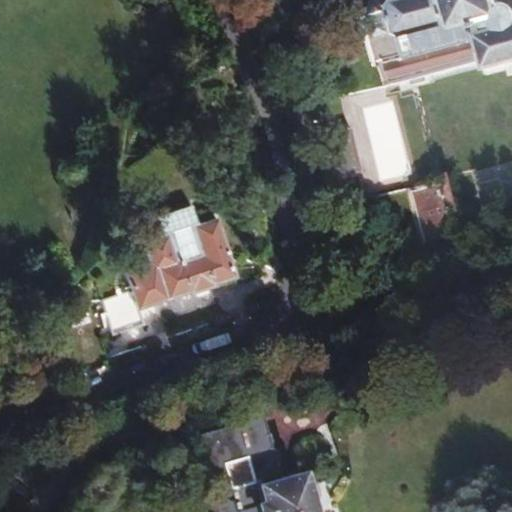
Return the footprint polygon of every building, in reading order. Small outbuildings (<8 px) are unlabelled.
[(511,13),(509,11),(505,10),(500,10),(497,0),(411,0),(392,6),(389,13),(398,43),(403,41),(408,56),(387,62),(395,88),(409,84),(410,89),(426,84),(424,79),(480,61),(483,68),(511,60),(511,13)] [(511,164),(472,169),(475,200),(511,195),(511,164)] [(443,185),(413,194),(425,245),(455,238),(443,185)] [(144,285),(96,301),(108,336),(140,325),(135,309),(184,293),(185,295),(210,286),(209,283),(231,276),(211,217),(188,225),(195,246),(170,255),(163,235),(142,243),(151,269),(141,273),(144,285)] [(80,323),(95,320),(93,302),(77,304),(80,323)] [(257,414),(192,433),(211,499),(254,486),(277,479),(272,462),(273,461),(274,460),(275,458),(276,457),(276,456),(276,454),(275,453),(275,451),(274,450),(273,449),(272,448),(270,448),(269,447),(267,448),(257,414)] [(277,479),(254,486),(259,502),(254,504),(256,511),(309,511),(299,473),(277,479)] [(259,502),(254,486),(211,499),(204,501),(207,511),(256,511),(254,504),(259,502)] [(109,511),(96,501),(87,511),(109,511)]
